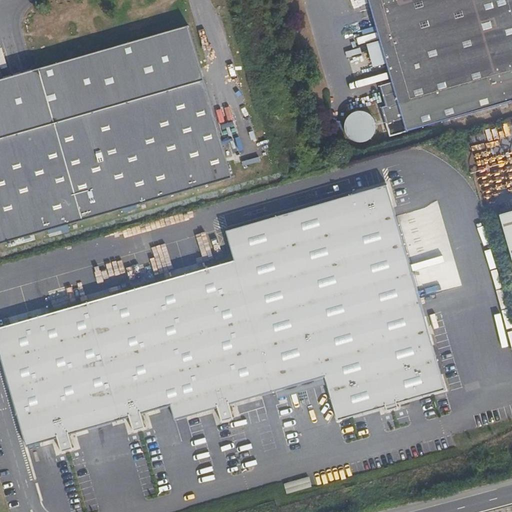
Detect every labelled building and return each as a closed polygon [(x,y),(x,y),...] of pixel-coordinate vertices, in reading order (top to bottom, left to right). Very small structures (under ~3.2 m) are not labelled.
[(511,0),(366,0),(390,83),(378,87),(383,107),(379,108),(387,138),(511,102),(511,0)] [(187,27),(0,80),(0,244),(230,179),(187,27)] [(352,143),(370,139),(363,112),(345,117),(352,143)] [(385,186),(226,232),(234,261),(134,290),(129,271),(118,274),(123,290),(131,288),(131,291),(0,328),(0,357),(25,447),(57,438),(60,449),(70,446),(68,436),(129,419),(132,429),(143,425),(140,415),(170,406),(174,420),(217,408),(221,419),(232,415),(229,405),(324,377),(337,421),(444,391),(385,186)] [(511,214),(499,218),(511,263),(511,214)] [(152,259),(147,256),(142,256),(138,257),(134,261),(131,265),(131,271),(133,277),(137,280),(142,282),(147,282),(152,279),(155,275),(157,271),(157,266),(155,261),(152,259)]
